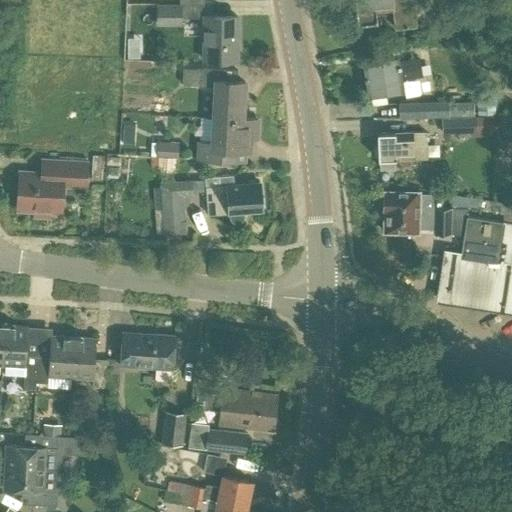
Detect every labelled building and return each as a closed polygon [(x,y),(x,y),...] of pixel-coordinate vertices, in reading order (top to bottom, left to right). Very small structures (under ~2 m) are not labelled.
[(353,0),(356,21),(354,24),(355,35),(358,37),(375,36),(377,33),(375,11),(392,9),(394,29),(417,27),(413,0),(353,0)] [(197,4),(179,4),(156,4),(156,26),(181,26),(181,18),(203,18),(204,59),(236,59),(236,16),(203,17),(203,4),(197,4)] [(419,58),(396,61),(395,58),(364,63),(369,96),(401,91),(399,81),(422,77),(419,58)] [(212,118),(242,119),(244,82),(236,81),(237,71),(196,68),(196,69),(183,68),(182,84),(214,86),(212,118)] [(477,116),(496,114),(495,93),(476,95),(477,116)] [(399,119),(427,118),(448,118),(448,101),(426,102),(398,103),(399,119)] [(442,134),(475,133),(493,132),(493,117),(441,119),(442,134)] [(251,119),(242,119),(212,118),(211,142),(198,142),(197,158),(245,161),(246,150),(250,150),(250,138),(256,138),(257,120),(251,119)] [(426,145),(426,132),(412,132),(377,133),(377,147),(375,149),(375,156),(378,157),(378,160),(379,160),(379,169),(394,169),(394,159),(427,157),(426,145)] [(178,158),(178,157),(178,150),(179,143),(157,143),(151,142),(150,156),(156,156),(156,157),(178,158)] [(103,156),(92,156),(91,179),(102,180),(103,156)] [(85,182),(86,162),(51,160),(50,174),(21,172),(19,203),(34,204),(33,218),(48,219),(49,205),(60,206),(62,180),(85,182)] [(204,177),(207,214),(229,212),(229,218),(231,221),(234,223),(237,224),(241,223),(243,220),(244,217),(243,211),(261,210),(259,182),(234,184),(233,175),(204,177)] [(157,234),(186,232),(184,197),(193,196),(192,179),(159,182),(161,204),(155,204),(157,234)] [(502,223),(511,224),(511,204),(449,195),(448,201),(442,202),(419,202),(419,192),(384,192),(384,195),(381,197),(381,206),(383,207),(383,210),(384,210),(383,233),(418,233),(418,229),(433,229),(432,234),(451,235),(463,235),(460,252),(460,256),(496,262),(502,223)] [(511,224),(502,223),(496,262),(460,256),(447,254),(440,297),(511,308),(511,224)] [(36,383),(38,355),(26,354),(28,327),(5,325),(2,366),(4,366),(4,374),(23,375),(22,389),(35,390),(36,383)] [(173,370),(175,336),(123,333),(121,366),(173,370)] [(71,378),(74,337),(51,336),(50,356),(38,355),(36,383),(48,384),(49,377),(71,378)] [(71,378),(92,379),(92,386),(105,387),(106,359),(95,359),(96,339),(74,337),(71,378)] [(209,416),(221,417),(220,426),(274,432),(278,396),(224,390),(223,397),(211,397),(209,416)] [(397,426),(399,407),(378,404),(376,424),(397,426)] [(185,422),(186,414),(166,412),(163,444),(183,446),(187,446),(190,422),(185,422)] [(246,455),(248,434),(208,429),(209,424),(190,422),(187,446),(187,448),(206,449),(205,451),(246,455)] [(46,424),(45,434),(59,435),(60,424),(46,424)] [(36,447),(24,446),(7,445),(6,468),(59,470),(59,457),(64,453),(85,455),(85,437),(37,435),(36,447)] [(59,470),(6,468),(5,489),(33,491),(32,505),(56,506),(59,470)] [(205,500),(247,508),(252,483),(222,478),(221,487),(205,484),(205,488),(191,485),(189,496),(205,500)] [(177,494),(179,483),(168,481),(166,492),(177,494)] [(187,505),(189,496),(191,485),(179,483),(177,494),(166,492),(165,492),(163,500),(187,505)] [(200,511),(204,511),(245,511),(247,508),(205,500),(189,496),(187,506),(200,508),(200,511)]
